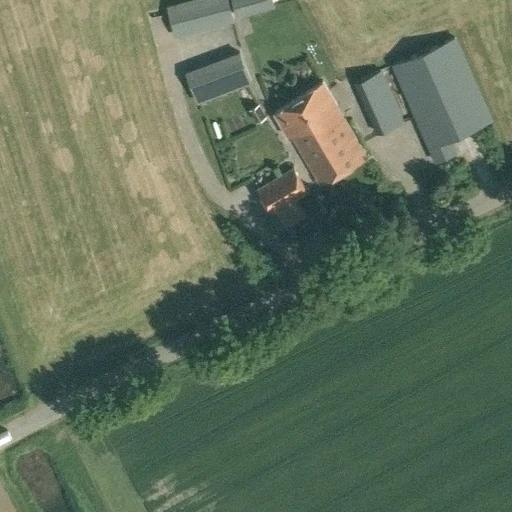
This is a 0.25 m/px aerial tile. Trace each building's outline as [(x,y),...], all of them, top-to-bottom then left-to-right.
[(175,36),(234,20),(228,0),(184,0),(167,5),(175,36)] [(273,0),(232,0),(237,16),(275,6),(273,0)] [(434,162),(458,151),(452,137),(493,119),(456,35),(391,64),(434,162)] [(240,50),(185,70),(197,102),(236,87),(247,84),(252,82),(240,50)] [(376,133),(404,120),(382,68),(354,81),(376,133)] [(366,156),(323,81),(274,110),(289,136),(292,135),(320,183),(366,156)] [(272,213),(309,191),(294,166),(256,188),(272,213)]
